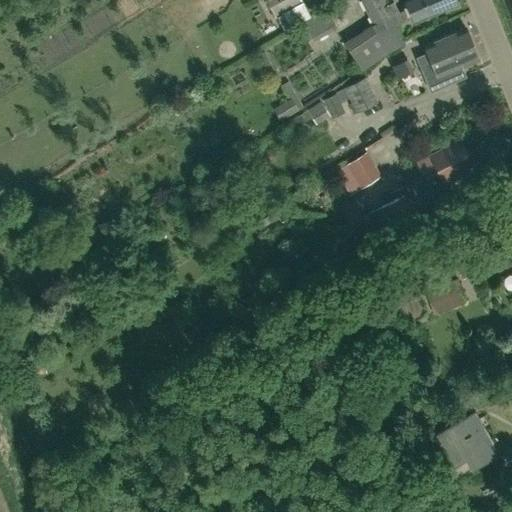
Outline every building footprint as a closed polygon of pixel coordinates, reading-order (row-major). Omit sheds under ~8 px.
[(281,13),(302,2),(300,0),(266,0),(275,16),(281,13)] [(414,23),(457,5),(454,0),(404,0),(408,8),(398,12),(393,2),(386,5),(383,0),(362,0),(374,24),(346,42),(364,69),(386,55),(405,46),(395,27),(413,19),(414,23)] [(422,44),(426,53),(442,46),(452,70),(460,66),(478,59),(465,26),(422,44)] [(321,44),(336,47),(339,30),(325,27),(321,44)] [(429,90),(464,76),(460,66),(452,70),(442,46),(426,53),(416,56),(429,90)] [(358,111),(378,100),(365,77),(345,87),(358,111)] [(303,107),(288,81),(280,85),(288,98),(290,97),(290,98),(272,109),(280,121),(299,110),(299,109),(303,107)] [(453,177),(474,166),(460,140),(419,162),(428,179),(440,173),(446,184),(454,180),(453,177)] [(361,188),(381,176),(366,152),(346,164),(361,188)] [(378,229),(414,210),(404,192),(368,211),(378,229)] [(399,263),(425,240),(411,225),(390,244),(389,243),(384,248),(391,256),(392,255),(399,263)] [(511,246),(486,258),(492,272),(511,263),(511,246)] [(433,314),(465,303),(457,277),(425,287),(433,314)] [(497,456),(501,445),(493,440),(474,410),(433,436),(452,465),(465,457),(472,469),(495,455),(497,456)]
